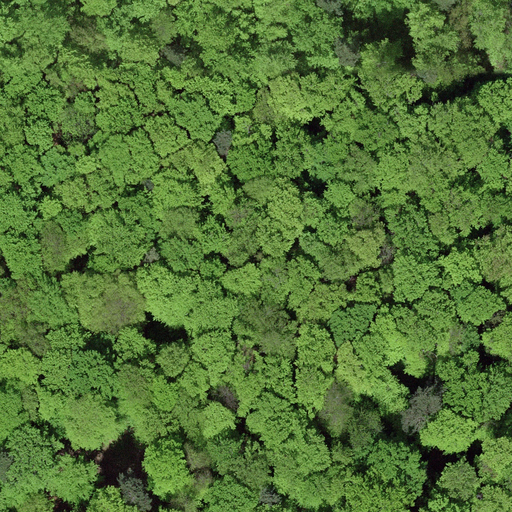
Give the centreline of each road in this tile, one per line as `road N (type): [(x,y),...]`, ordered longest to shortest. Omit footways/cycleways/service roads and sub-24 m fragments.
road 1 (track): [(83,0),(174,73),(174,151),(146,269),(141,489),(123,511)]
road 2 (track): [(0,458),(64,461),(141,489),(148,511)]
